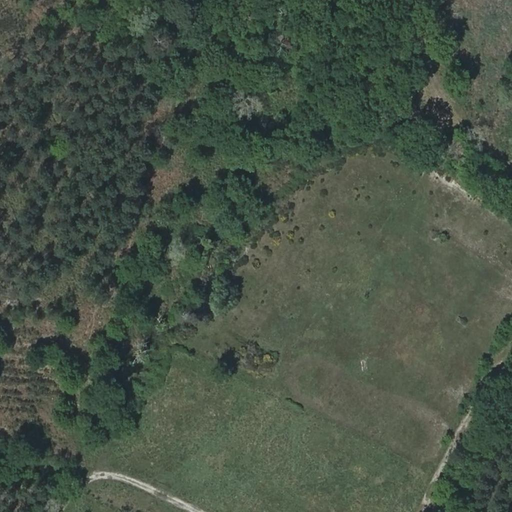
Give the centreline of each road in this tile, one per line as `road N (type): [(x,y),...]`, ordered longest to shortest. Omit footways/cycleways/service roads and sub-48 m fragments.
road 1 (track): [(405,0),(440,95),(511,167)]
road 2 (track): [(511,341),(423,511)]
road 3 (track): [(194,511),(117,474),(97,473),(59,511)]
